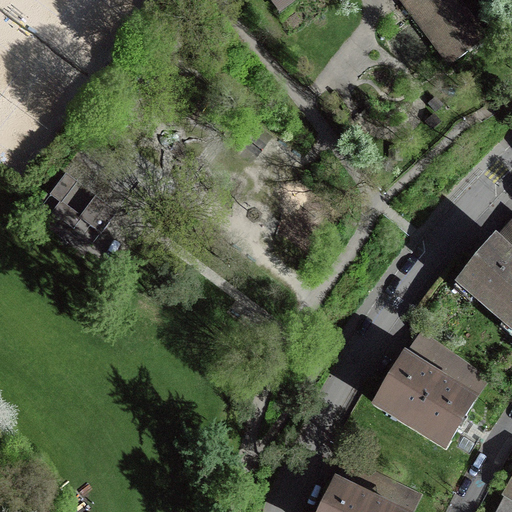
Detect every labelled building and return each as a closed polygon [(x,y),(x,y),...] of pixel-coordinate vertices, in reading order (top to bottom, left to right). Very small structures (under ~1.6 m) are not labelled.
[(486,37),(463,0),(406,0),(444,62),(486,37)] [(50,196),(59,203),(61,204),(62,203),(64,201),(77,183),(66,174),(50,196)] [(74,229),(81,219),(79,218),(81,216),(62,203),(61,204),(59,203),(52,213),(74,229)] [(98,214),(89,226),(101,234),(109,223),(104,219),(98,214)] [(511,221),(495,241),(459,283),(511,328),(511,221)] [(404,357),(375,405),(446,448),(463,420),(475,400),(489,379),(422,332),(404,358),(404,357)] [(335,483),(321,511),(412,511),(421,495),(347,459),(335,483)] [(511,511),(511,483),(505,494),(496,511),(511,511)]
